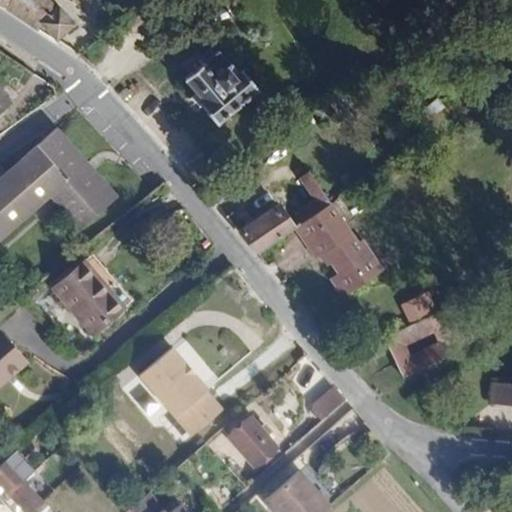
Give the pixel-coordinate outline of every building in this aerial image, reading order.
[(48,0),(0,0),(0,5),(15,13),(57,41),(75,24),(59,6),(56,8),(48,0)] [(113,0),(125,13),(139,0),(113,0)] [(241,73),(219,50),(184,78),(204,103),(201,106),(217,124),(258,89),(243,70),(241,73)] [(0,115),(12,106),(0,91),(0,115)] [(58,128),(0,175),(0,236),(49,196),(77,230),(117,198),(58,128)] [(315,202),(324,194),(308,171),(299,178),(315,202)] [(294,216),(301,225),(330,205),(324,194),(315,202),(294,216)] [(301,225),(295,229),(317,259),(321,256),(325,253),(331,262),(340,274),(332,280),(344,300),(367,283),(359,270),(374,258),(363,242),(359,242),(333,202),(330,205),(301,225)] [(277,208),(240,233),(251,246),(258,255),(292,231),(277,208)] [(325,253),(321,256),(328,265),(331,262),(325,253)] [(85,262),(127,308),(134,301),(93,255),(85,262)] [(367,283),(383,272),(374,258),(359,270),(367,283)] [(94,337),(127,308),(85,262),(53,291),(94,337)] [(444,312),(384,339),(403,378),(461,350),(453,333),(444,312)] [(5,330),(0,334),(0,392),(33,364),(5,330)] [(207,390),(171,348),(139,377),(191,437),(222,410),(206,392),(207,390)] [(490,402),(511,403),(511,382),(493,380),(490,402)] [(326,424),(349,399),(332,384),(310,408),(326,424)] [(250,418),(227,438),(254,468),(277,448),(250,418)] [(299,456),(260,490),(267,498),(306,464),(299,456)] [(6,460),(0,465),(0,484),(25,511),(32,511),(44,501),(19,473),(6,460)] [(27,466),(19,473),(44,501),(53,494),(27,466)] [(325,511),(331,508),(299,472),(265,502),(273,511),(287,511),(290,510),(291,511),(325,511)] [(167,511),(150,492),(133,507),(136,511),(186,511),(181,505),(173,511),(167,511)]
